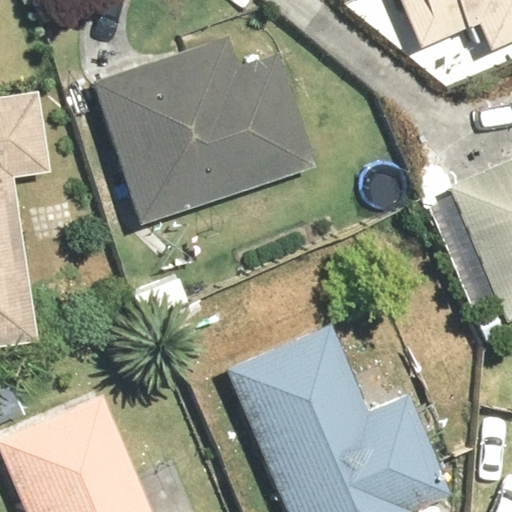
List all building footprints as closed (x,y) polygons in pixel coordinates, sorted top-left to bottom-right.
[(511,30),(511,0),(390,0),(409,43),(464,19),(476,46),(511,30)] [(217,32),(79,77),(127,222),(308,163),(270,47),(226,61),(217,32)] [(0,342),(28,338),(2,174),(45,167),(32,85),(0,89),(0,342)] [(511,152),(438,183),(495,318),(511,311),(511,152)] [(323,320),(217,364),(278,511),(403,511),(402,510),(441,494),(398,390),(359,406),(323,320)] [(144,511),(91,390),(0,429),(0,475),(16,511),(144,511)]
